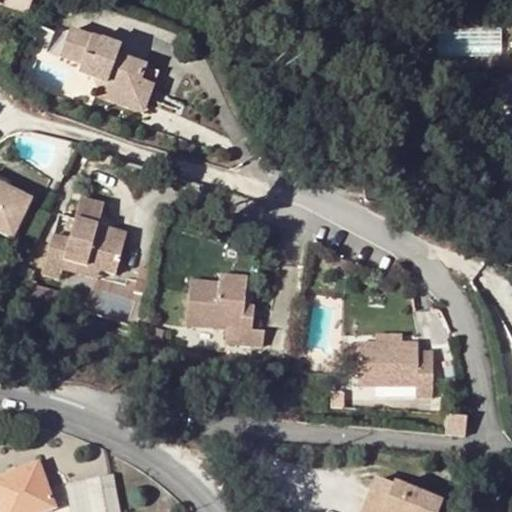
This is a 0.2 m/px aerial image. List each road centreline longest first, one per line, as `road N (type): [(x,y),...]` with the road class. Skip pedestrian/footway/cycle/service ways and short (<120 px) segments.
road 1 (residential): [(0,97),(42,120),(313,198),(407,248),(455,304),(470,339),(487,448)]
road 2 (residential): [(80,419),(100,401),(246,429),(487,448)]
road 3 (tertiary): [(208,511),(140,446),(80,419)]
